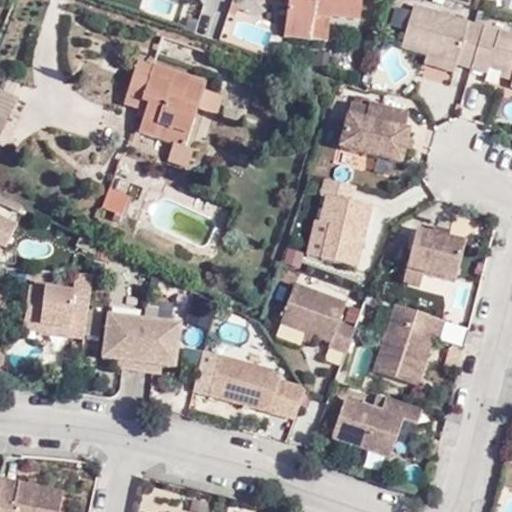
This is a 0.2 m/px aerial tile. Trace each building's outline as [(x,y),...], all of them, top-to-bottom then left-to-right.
[(329,17),(359,21),(361,0),(289,0),(285,36),(326,43),(329,17)] [(423,55),(453,63),(472,68),(483,28),(411,8),(400,49),(423,55)] [(511,86),(511,36),(483,28),(472,68),(486,72),(488,68),(498,70),(499,72),(500,77),(510,80),(509,86),(511,86)] [(422,62),(451,70),(453,63),(423,55),(422,62)] [(145,112),(139,133),(157,139),(184,148),(206,84),(153,66),(151,69),(136,65),(124,104),(145,112)] [(0,134),(17,99),(0,91),(0,134)] [(343,150),(401,169),(411,137),(407,135),(412,119),(375,107),(373,112),(356,107),(343,150)] [(153,154),(180,163),(184,148),(157,139),(153,154)] [(89,207),(108,214),(117,182),(98,176),(89,207)] [(373,206),(351,201),(355,187),(325,180),(322,194),(328,195),(322,220),(332,223),(324,257),(358,266),(373,206)] [(0,249),(3,251),(13,231),(0,224),(0,249)] [(457,280),(467,241),(419,230),(407,280),(423,284),(426,272),(457,280)] [(83,242),(76,257),(95,265),(96,250),(83,242)] [(332,348),(348,355),(357,331),(341,324),(348,305),(297,285),(283,324),(333,344),(332,348)] [(28,336),(86,343),(89,313),(74,312),(76,299),(32,294),(28,336)] [(442,338),(448,323),(399,306),(377,372),(419,388),(437,337),(442,338)] [(182,331),(110,322),(105,363),(119,364),(163,369),(178,371),(182,331)] [(277,385),(271,375),(220,362),(210,399),(269,415),(277,385)] [(162,378),(163,369),(119,364),(119,373),(162,378)] [(348,378),(341,375),(338,384),(345,386),(348,378)] [(303,397),(299,391),(277,385),(269,415),(295,423),(303,397)] [(419,427),(424,413),(388,401),(383,415),(350,404),(337,443),(394,461),(408,423),(419,427)] [(60,511),(63,500),(0,487),(0,511),(60,511)]
